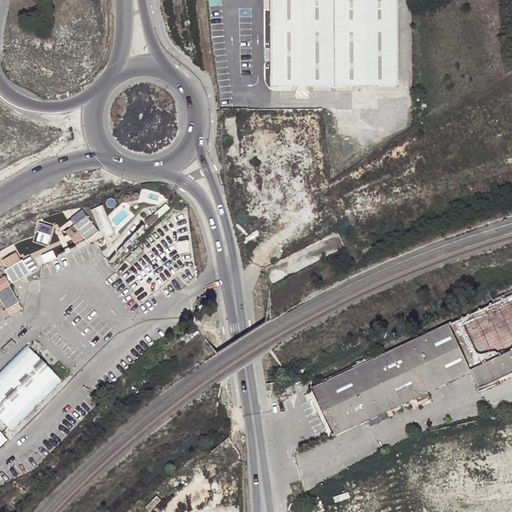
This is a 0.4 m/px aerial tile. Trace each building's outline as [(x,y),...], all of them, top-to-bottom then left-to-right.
[(271,0),(272,85),(396,87),(396,0),(271,0)] [(102,206),(90,211),(102,239),(114,234),(102,206)] [(75,249),(97,232),(80,210),(67,220),(72,226),(63,233),(75,249)] [(34,243),(46,247),(53,228),(41,224),(34,243)] [(186,241),(174,243),(176,256),(188,254),(186,241)] [(53,251),(40,257),(43,264),(56,259),(53,251)] [(0,265),(18,298),(27,294),(19,280),(38,269),(31,257),(21,263),(16,253),(0,262),(0,265)] [(3,277),(0,279),(0,292),(9,287),(3,277)] [(6,308),(10,317),(23,310),(18,301),(6,308)] [(28,347),(0,374),(0,420),(10,431),(25,416),(61,380),(28,347)] [(291,387),(284,390),(287,395),(294,392),(291,387)]
